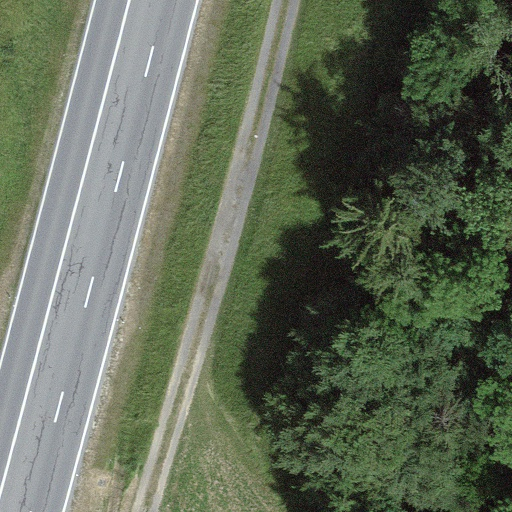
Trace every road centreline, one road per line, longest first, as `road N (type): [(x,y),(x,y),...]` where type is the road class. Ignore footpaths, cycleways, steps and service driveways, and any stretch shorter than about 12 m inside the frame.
road 1 (track): [(286,0),(144,511)]
road 2 (primary): [(148,0),(15,511)]
